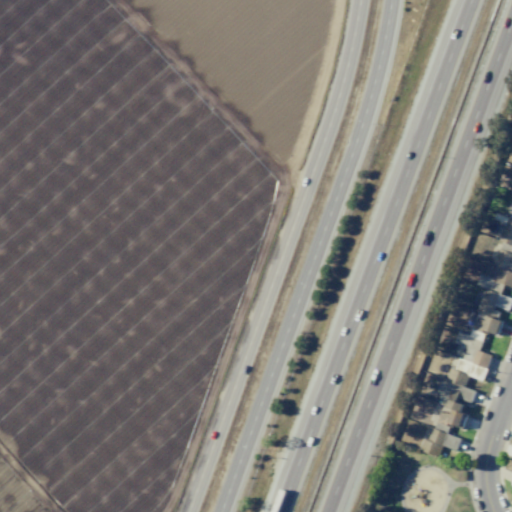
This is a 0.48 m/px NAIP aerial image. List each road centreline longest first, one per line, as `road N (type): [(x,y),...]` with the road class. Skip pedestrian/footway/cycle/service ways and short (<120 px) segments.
road 1 (motorway): [(478,0),(284,511)]
road 2 (secondary): [(219,511),(366,111),(390,0)]
road 3 (secondary): [(359,0),(337,100),(188,511)]
road 4 (motorway): [(339,511),(511,54)]
road 5 (residential): [(491,511),(488,451),(511,387)]
